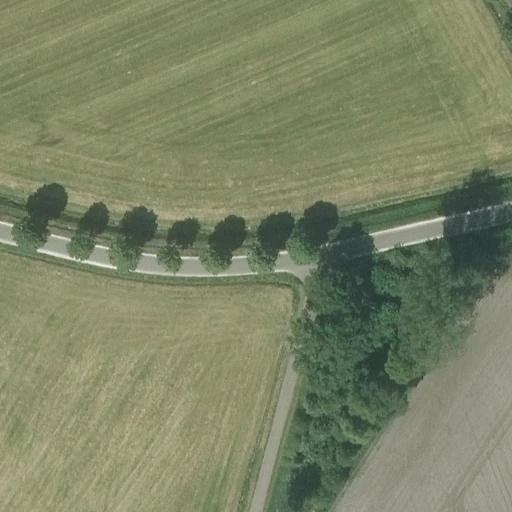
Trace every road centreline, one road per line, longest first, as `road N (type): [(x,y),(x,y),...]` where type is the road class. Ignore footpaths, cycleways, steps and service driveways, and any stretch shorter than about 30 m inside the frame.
road 1 (unclassified): [(0,233),(172,268),(311,253)]
road 2 (unclassified): [(251,511),(315,301),(311,253)]
road 3 (unclassified): [(311,253),(511,212)]
